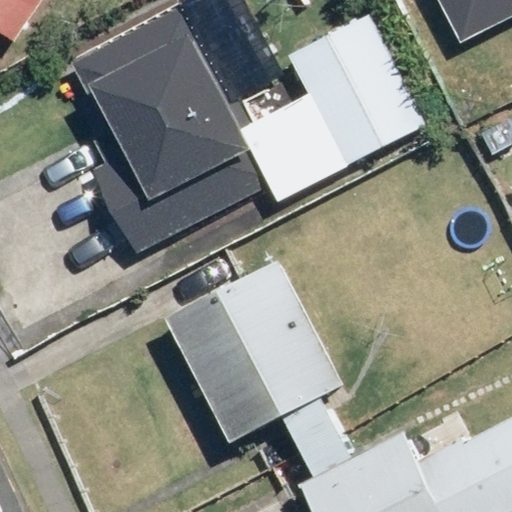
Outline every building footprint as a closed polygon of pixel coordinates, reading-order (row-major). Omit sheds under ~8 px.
[(0,0),(0,37),(21,50),(52,0),(0,0)] [(511,0),(434,0),(461,49),(511,22),(511,0)] [(85,150),(138,256),(268,192),(178,11),(72,63),(109,138),(85,150)] [(370,17),(288,58),(346,170),(427,128),(370,17)] [(285,265),(166,321),(228,449),(347,392),(285,265)] [(511,511),(511,422),(424,465),(412,441),(304,493),(313,511),(511,511)]
